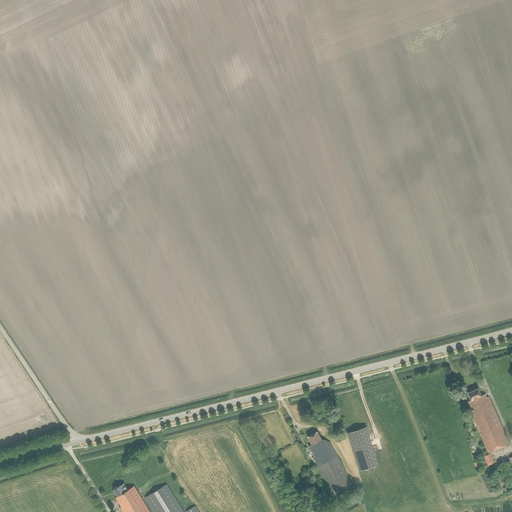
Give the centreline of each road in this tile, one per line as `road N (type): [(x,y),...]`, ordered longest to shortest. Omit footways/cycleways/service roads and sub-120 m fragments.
road 1 (secondary): [(78,441),(511,331)]
road 2 (unclassified): [(78,441),(0,326)]
